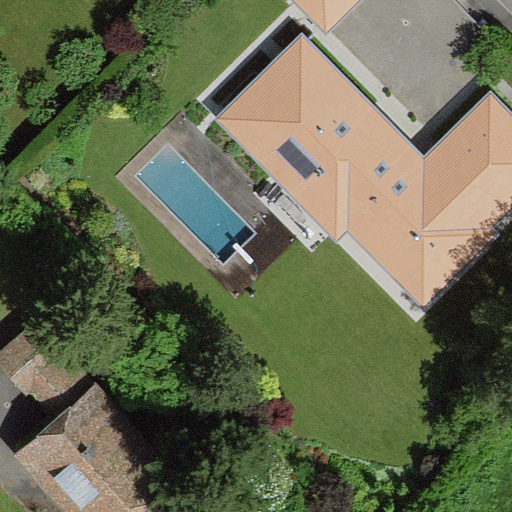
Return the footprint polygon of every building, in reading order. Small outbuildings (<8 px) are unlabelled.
[(305,0),(329,24),(351,0),(305,0)] [(280,169),(337,228),(348,216),(407,157),(365,117),(372,108),(305,40),(238,104),(291,159),(280,169)] [(420,170),(407,157),(348,216),(415,284),(477,223),(482,228),(511,197),(511,118),(493,99),(420,170)] [(51,314),(2,356),(29,388),(34,383),(66,354),(78,344),(51,314)] [(63,418),(97,389),(66,354),(34,383),(63,418)] [(53,481),(66,469),(104,511),(126,511),(171,473),(97,389),(63,418),(26,450),(53,481)]
